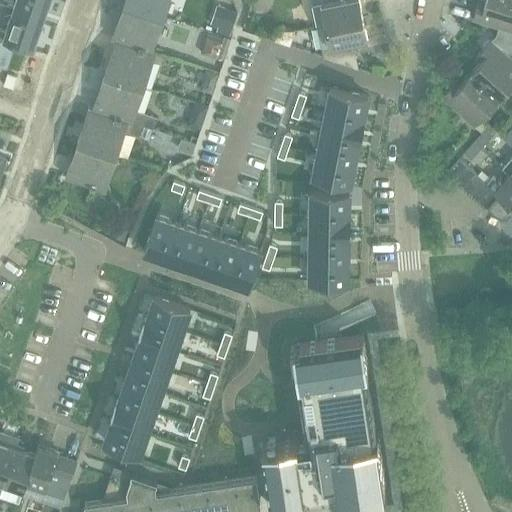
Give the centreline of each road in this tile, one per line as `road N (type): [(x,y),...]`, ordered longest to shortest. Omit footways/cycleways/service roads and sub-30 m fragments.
road 1 (residential): [(453,511),(416,316),(405,192),(408,98),(430,0)]
road 2 (residential): [(4,234),(87,0)]
